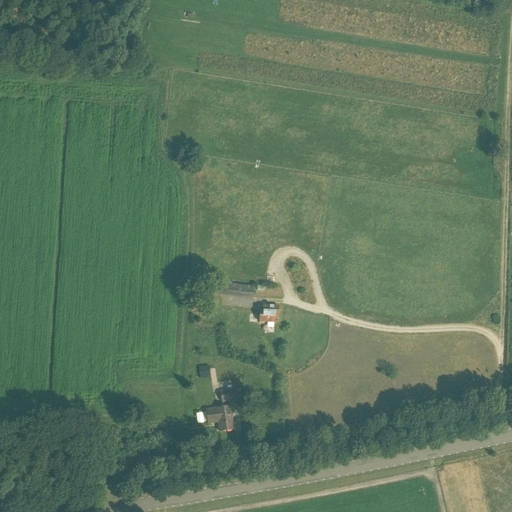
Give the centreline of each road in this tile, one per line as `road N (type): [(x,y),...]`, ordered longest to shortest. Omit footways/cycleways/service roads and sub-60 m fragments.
road 1 (unclassified): [(0,502),(211,470),(501,409)]
road 2 (tertiary): [(85,511),(507,435)]
road 3 (track): [(501,409),(511,17)]
road 4 (unknown): [(307,310),(501,330)]
